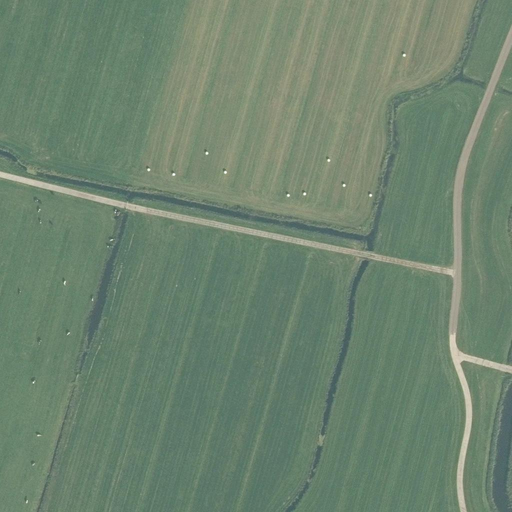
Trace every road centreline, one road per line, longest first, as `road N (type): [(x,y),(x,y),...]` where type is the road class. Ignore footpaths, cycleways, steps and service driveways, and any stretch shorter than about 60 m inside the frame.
road 1 (track): [(464,511),(459,470),(468,400),(452,324),(458,182),(511,29)]
road 2 (track): [(456,275),(0,174)]
